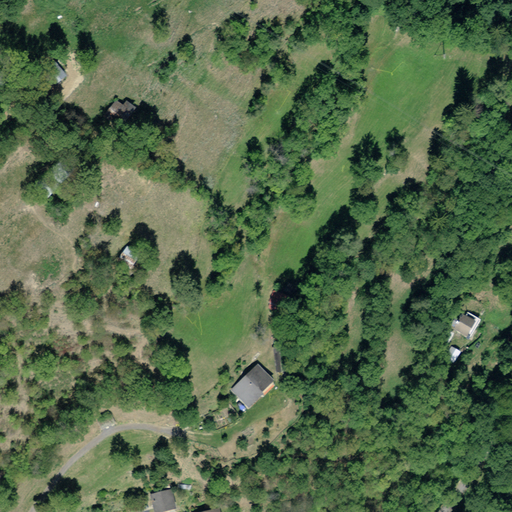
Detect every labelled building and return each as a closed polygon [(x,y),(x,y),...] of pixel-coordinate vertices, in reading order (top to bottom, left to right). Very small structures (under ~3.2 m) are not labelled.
[(12,78),(0,71),(0,89),(3,91),(12,78)] [(152,254),(135,245),(128,260),(144,269),(152,254)] [(483,322),(464,313),(455,330),(473,340),(483,322)] [(293,380),(272,361),(246,389),(267,408),(293,380)] [(178,489),(155,496),(160,511),(177,511),(184,510),(178,489)]
